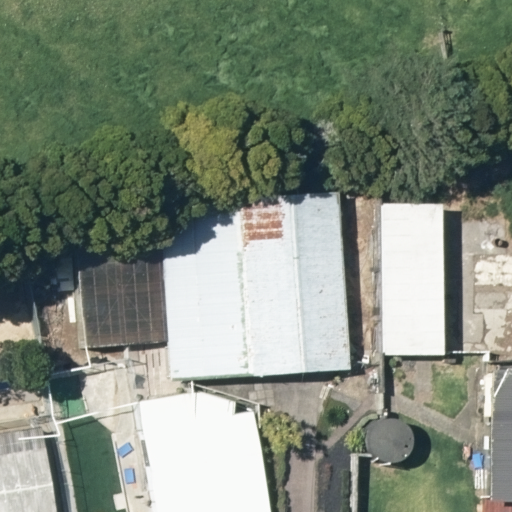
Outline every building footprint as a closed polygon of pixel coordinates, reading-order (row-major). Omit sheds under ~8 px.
[(153,206),(161,379),(342,371),(334,198),(153,206)] [(437,200),(364,200),(364,360),(437,360),(437,200)] [(511,249),(467,248),(465,321),(511,322),(511,249)] [(511,369),(478,370),(479,505),(511,504),(511,369)] [(225,393),(135,408),(151,511),(266,511),(249,405),(227,409),(225,393)] [(0,430),(0,511),(55,511),(41,423),(0,430)]
